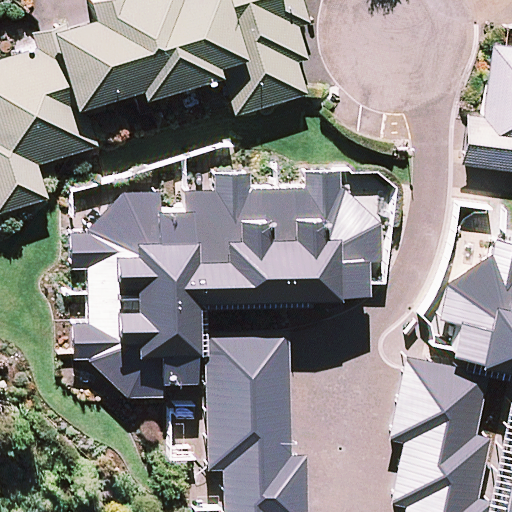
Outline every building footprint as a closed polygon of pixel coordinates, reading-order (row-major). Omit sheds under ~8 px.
[(32,34),(25,9),(0,16),(0,210),(45,197),(35,163),(92,146),(80,106),(140,89),(143,98),(222,75),(234,114),(309,92),(290,24),(305,20),(299,0),(93,0),(84,3),(89,18),(32,34)] [(511,43),(491,41),(484,116),(465,115),(460,165),(511,169),(511,43)] [(337,174),(303,174),(303,188),(247,189),(246,172),(187,173),(187,212),(158,212),(158,191),(85,192),(88,321),(73,321),(74,347),(124,396),(159,396),(159,378),(196,377),(195,301),(363,298),(362,259),(379,259),(379,226),(392,226),(391,186),(337,187),(337,174)] [(511,511),(511,245),(454,235),(440,317),(458,321),(451,362),(511,371),(511,431),(498,511),(511,511)] [(222,400),(283,399),(282,334),(221,335),(222,400)] [(408,438),(456,446),(466,383),(446,380),(407,373),(397,436),(408,438)] [(283,399),(222,400),(222,460),(236,460),(284,459),(283,399)] [(456,446),(408,438),(397,502),(410,504),(458,511),(468,448),(456,446)] [(284,459),(236,460),(237,511),(300,511),(299,459),(284,459)]
